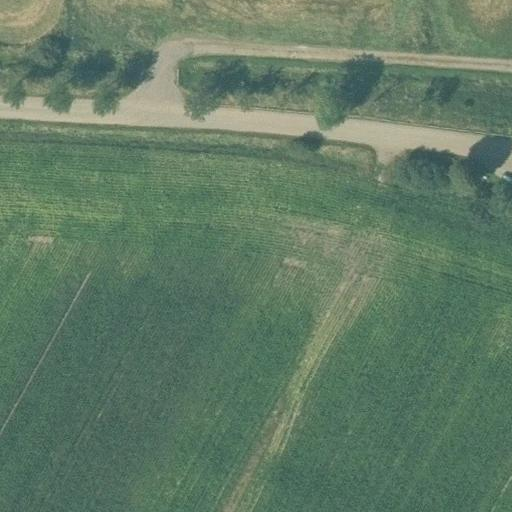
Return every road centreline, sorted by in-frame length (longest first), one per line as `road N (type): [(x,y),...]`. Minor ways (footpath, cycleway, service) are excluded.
road 1 (unclassified): [(511,151),(144,112),(0,108)]
road 2 (track): [(144,112),(165,62),(196,47),(511,68)]
